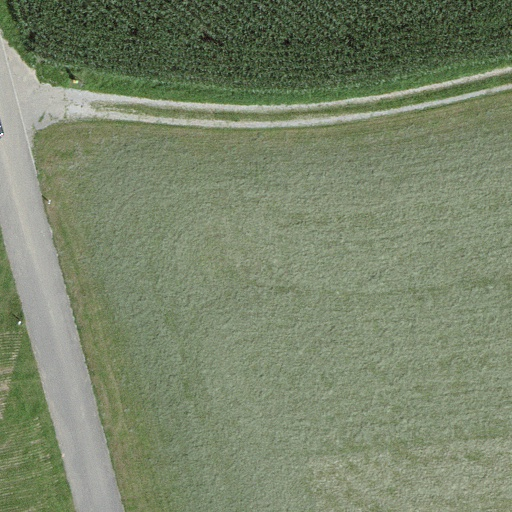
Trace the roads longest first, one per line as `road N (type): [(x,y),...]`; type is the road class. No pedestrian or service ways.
road 1 (track): [(7,81),(121,102),(236,110),(352,109),(511,77)]
road 2 (residential): [(0,60),(116,511)]
